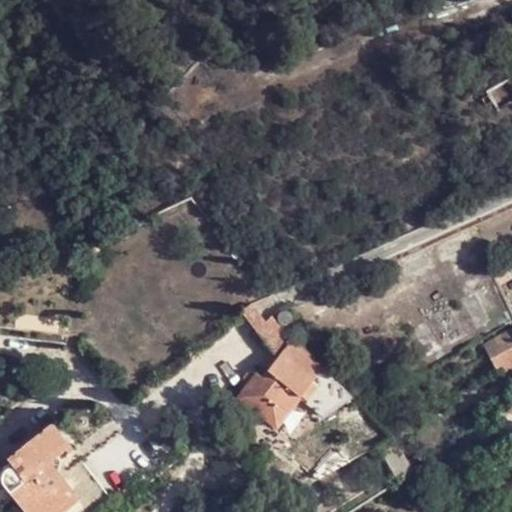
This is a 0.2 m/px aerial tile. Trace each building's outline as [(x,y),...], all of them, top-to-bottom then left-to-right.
[(100,253),(94,242),(85,245),(89,257),(100,253)] [(294,336),(275,316),(255,328),(276,359),(283,350),(294,336)] [(317,378),(325,368),(294,336),(283,350),(317,378)] [(390,397),(451,361),(444,349),(382,387),(390,397)] [(279,424),(315,381),(317,378),(283,350),(276,359),(264,374),(258,370),(239,393),(279,424)] [(501,375),(511,369),(511,350),(493,360),(501,375)] [(327,391),(338,380),(325,368),(317,378),(315,381),(327,391)] [(365,405),(363,403),(353,413),(366,426),(376,417),(365,405)] [(386,445),(395,436),(376,417),(366,426),(386,445)] [(71,511),(83,504),(59,465),(75,453),(58,426),(5,459),(8,464),(0,465),(0,507),(19,496),(28,511),(71,511)] [(229,465),(242,449),(222,434),(210,449),(229,465)] [(386,445),(395,478),(398,478),(410,472),(395,436),(386,445)]
